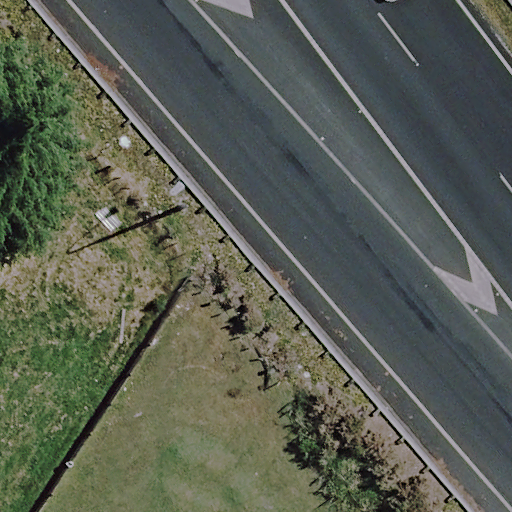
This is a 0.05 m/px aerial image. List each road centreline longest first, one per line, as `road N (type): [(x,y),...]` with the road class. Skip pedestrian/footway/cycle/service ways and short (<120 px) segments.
road 1 (motorway): [(511,453),(115,0)]
road 2 (motorway): [(511,159),(395,0)]
